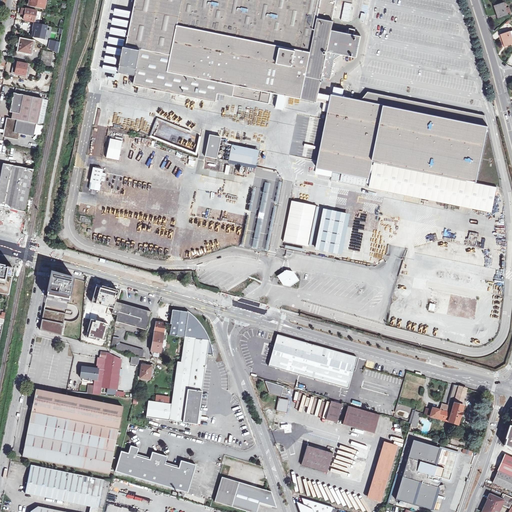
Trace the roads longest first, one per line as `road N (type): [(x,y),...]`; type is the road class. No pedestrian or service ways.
road 1 (track): [(46,252),(68,96),(97,0)]
road 2 (unclassified): [(0,476),(44,261)]
road 3 (unclassified): [(294,511),(235,350),(238,325),(251,320)]
road 4 (tertiary): [(235,308),(46,252)]
road 5 (tertiary): [(308,332),(497,385)]
road 6 (unknown): [(94,90),(112,90),(153,113),(274,141)]
road 7 (unclassified): [(224,334),(285,511)]
road 8 (tertiary): [(44,261),(202,306)]
road 9 (residential): [(511,134),(473,0)]
road 10 (unknown): [(81,155),(177,183),(181,218)]
road 11 (unclassified): [(467,511),(510,388)]
